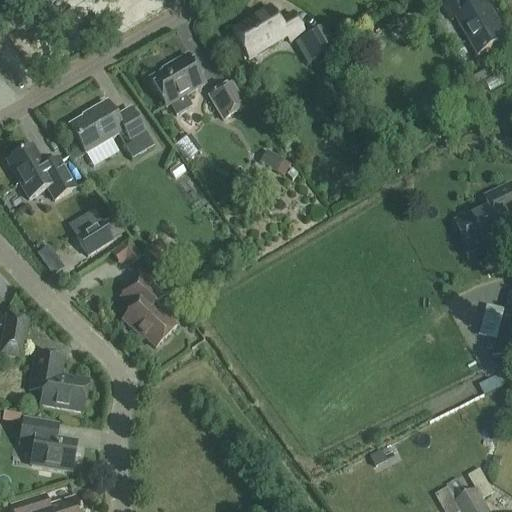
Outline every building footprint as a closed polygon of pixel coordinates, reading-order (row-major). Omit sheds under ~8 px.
[(88,0),(97,10),(107,1),(105,0),(88,0)] [(470,12),(463,0),(451,0),(442,6),(451,23),(457,20),(479,57),(506,41),(494,21),(496,19),(486,3),(470,12)] [(288,43),(303,34),(292,15),(278,24),(269,8),(252,18),(253,20),(231,32),(247,61),(286,38),(288,43)] [(320,32),(306,38),(315,55),(327,48),(326,46),(331,43),(324,29),(320,32)] [(165,109),(168,107),(175,118),(191,108),(185,97),(204,86),(187,56),(170,66),(171,68),(149,81),(165,109)] [(232,83),(208,97),(223,122),(246,109),(232,83)] [(85,156),(117,137),(131,161),(152,149),(141,129),(130,110),(115,119),(106,103),(89,113),(90,115),(68,128),(85,156)] [(191,137),(180,142),(190,162),(201,156),(191,137)] [(46,190),(54,202),(75,190),(59,164),(46,172),(32,148),(6,163),(28,201),(46,190)] [(490,209),(457,225),(471,254),(495,242),(496,245),(511,236),(511,229),(508,221),(511,218),(511,188),(511,187),(486,199),(490,209)] [(86,258),(111,242),(99,224),(74,239),(86,258)] [(110,255),(119,267),(124,263),(128,269),(141,259),(127,241),(110,255)] [(155,350),(175,328),(153,307),(162,297),(140,276),(120,298),(132,310),(121,321),(143,341),(144,340),(155,350)] [(493,360),(511,365),(511,296),(510,296),(493,360)] [(6,320),(0,351),(0,355),(21,360),(28,323),(6,320)] [(82,415),(87,383),(60,378),(63,361),(34,356),(28,393),(41,395),(39,407),(82,415)] [(70,473),(75,444),(55,441),(57,426),(23,420),(18,446),(33,448),(29,466),(70,473)] [(454,504),(452,501),(464,494),(458,483),(446,491),(433,498),(441,511),(486,511),(480,502),(492,496),(478,472),(466,479),(474,492),(454,504)] [(77,511),(73,499),(47,508),(44,497),(10,508),(10,511),(77,511)]
